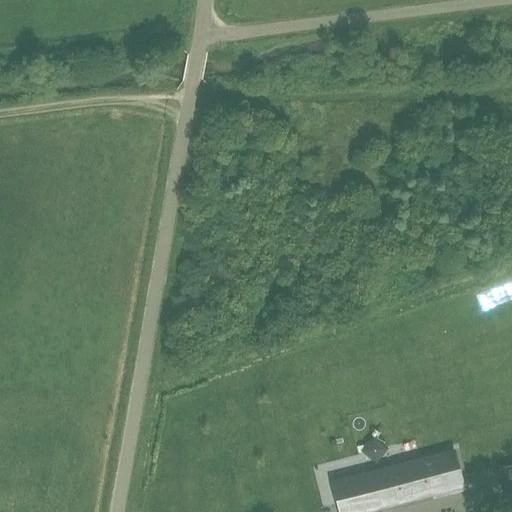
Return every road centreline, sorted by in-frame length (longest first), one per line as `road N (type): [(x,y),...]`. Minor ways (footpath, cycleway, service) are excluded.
road 1 (unclassified): [(116,511),(200,35)]
road 2 (unclassified): [(200,35),(502,0)]
